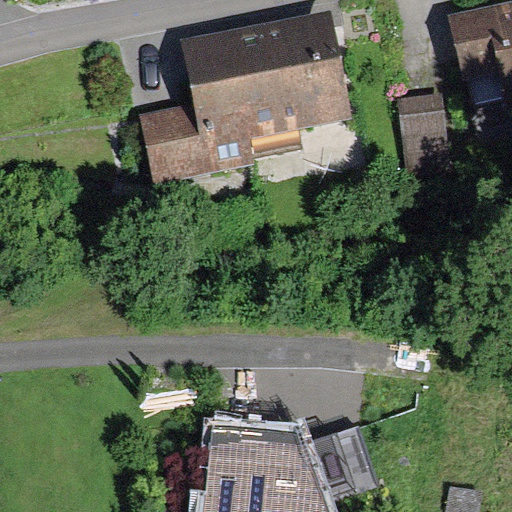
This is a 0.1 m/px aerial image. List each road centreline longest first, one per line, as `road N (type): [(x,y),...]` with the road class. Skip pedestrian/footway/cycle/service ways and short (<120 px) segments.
road 1 (residential): [(0,359),(237,345),(354,351)]
road 2 (residential): [(227,0),(0,47)]
